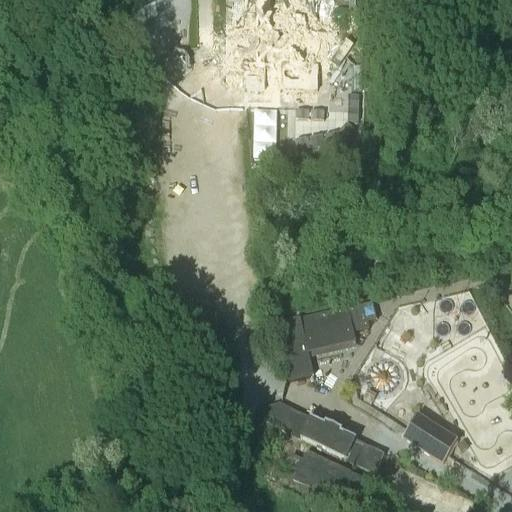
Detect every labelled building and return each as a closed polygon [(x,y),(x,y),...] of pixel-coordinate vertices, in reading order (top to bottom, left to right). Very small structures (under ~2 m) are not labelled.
[(271,16),(244,17),(245,101),(266,101),(266,86),(317,85),(315,0),(297,0),(271,0),(271,16)] [(156,53),(133,39),(122,54),(144,70),(156,53)] [(277,173),(278,123),(255,123),(253,172),(277,173)] [(320,160),(321,125),(296,125),(296,145),(313,145),(313,154),(297,154),(297,160),(320,160)] [(353,128),(341,147),(353,154),(364,135),(353,128)] [(275,326),(287,384),(312,379),(307,356),(355,346),(353,335),(368,332),(367,325),(376,323),(372,306),(275,326)] [(288,435),(297,415),(280,407),(272,427),(288,435)] [(325,426),(324,428),(306,420),(297,439),(343,462),(352,442),(341,436),(341,434),(325,426)] [(459,445),(419,420),(410,434),(405,441),(446,466),(451,459),(459,445)] [(375,477),(384,457),(363,447),(354,467),(375,477)] [(332,494),(361,507),(371,485),(342,470),(341,470),(341,471),(306,454),(302,462),(292,457),(285,470),(295,475),(292,482),(329,500),(332,494)]
